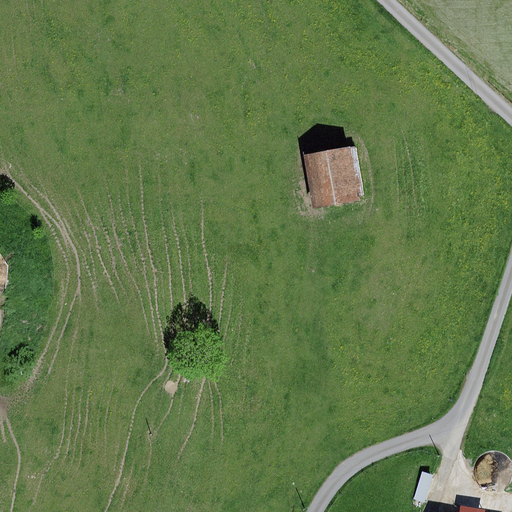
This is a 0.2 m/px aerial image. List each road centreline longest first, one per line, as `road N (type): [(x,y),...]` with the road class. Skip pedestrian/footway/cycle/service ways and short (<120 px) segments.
road 1 (track): [(511,282),(456,422),(351,466),(317,511)]
road 2 (unclassified): [(511,115),(388,0)]
